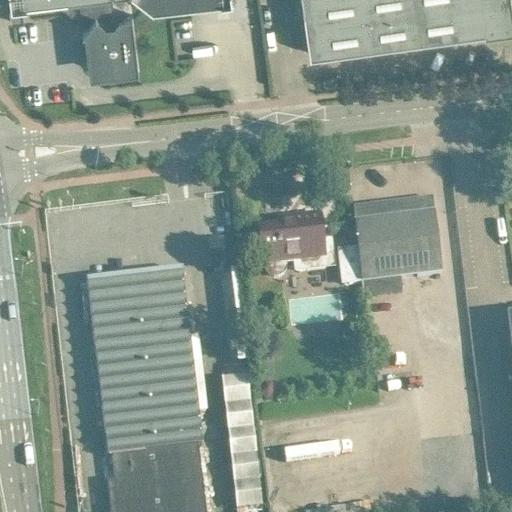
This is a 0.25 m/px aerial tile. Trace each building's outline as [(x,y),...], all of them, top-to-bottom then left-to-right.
[(131,15),(113,17),(111,0),(134,0),(152,13),(231,4),(230,0),(8,0),(10,10),(50,5),(82,1),(84,17),(90,22),(81,33),(81,34),(85,33),(89,64),(101,74),(136,70),(137,72),(138,71),(131,15)] [(301,0),(309,54),(509,26),(505,0),(301,0)] [(10,12),(12,22),(22,21),(21,11),(10,12)] [(357,249),(337,252),(341,283),(345,286),(361,284),(441,274),(434,215),(432,215),(431,203),(354,212),(354,215),(353,215),(354,224),(357,249)] [(291,228),(259,231),(263,266),(264,266),(264,269),(265,271),(267,274),(269,276),(271,277),(274,278),(277,277),(280,276),(282,274),(284,272),(285,269),(285,266),(284,263),(294,262),(295,272),(325,268),(324,259),(321,236),(320,228),(319,216),(290,219),(291,228)] [(264,511),(250,391),(192,397),(178,271),(175,272),(176,274),(89,285),(89,283),(86,283),(107,458),(111,458),(118,511),(264,511)]
